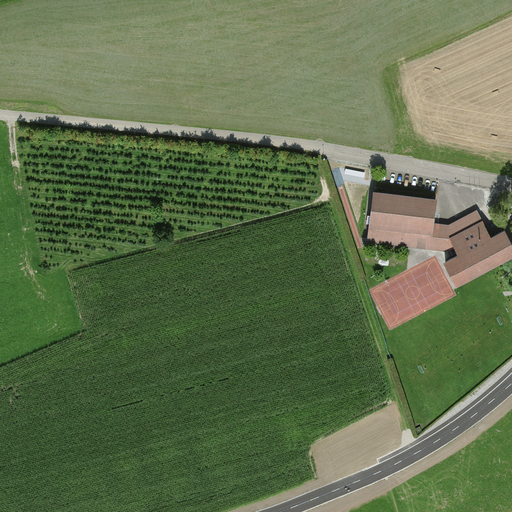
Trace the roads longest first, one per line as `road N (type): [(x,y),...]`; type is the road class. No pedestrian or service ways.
road 1 (unclassified): [(511,182),(236,136),(0,115)]
road 2 (tertiary): [(280,511),(415,453),(511,383)]
road 3 (track): [(354,264),(415,453)]
road 4 (track): [(12,116),(38,262)]
